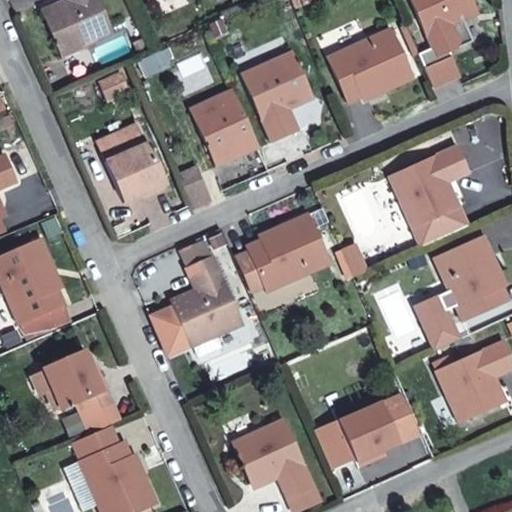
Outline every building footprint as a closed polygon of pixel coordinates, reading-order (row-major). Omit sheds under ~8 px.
[(108,37),(91,0),(59,0),(63,8),(40,18),(59,59),(96,42),(108,37)] [(464,37),(454,14),(451,9),(471,0),(410,0),(434,51),(464,37)] [(471,0),(451,9),(454,14),(477,3),(475,0),(471,0)] [(344,102),(361,94),(380,85),(382,90),(384,89),(409,78),(388,32),(325,62),(344,102)] [(283,110),(292,105),(309,97),(288,53),(237,76),(270,143),(293,132),(283,110)] [(380,85),(361,94),(364,100),(382,90),(380,85)] [(254,143),(229,91),(211,99),(188,111),(214,166),(237,154),(237,152),(254,143)] [(309,97),(292,105),(293,109),(310,100),(309,97)] [(95,145),(104,163),(144,145),(135,127),(95,145)] [(104,163),(112,179),(151,161),(144,145),(104,163)] [(466,174),(454,150),(428,162),(387,181),(418,248),(466,227),(457,207),(450,210),(439,187),(466,174)] [(0,190),(12,185),(0,159),(0,190)] [(151,161),(112,179),(122,202),(138,195),(150,190),(152,194),(164,188),(151,161)] [(196,171),(178,180),(190,205),(208,196),(196,171)] [(150,190),(138,195),(140,199),(152,194),(150,190)] [(247,258),(235,263),(239,270),(254,304),(329,270),(306,219),(280,231),(282,236),(261,246),(245,253),(247,258)] [(282,236),(280,231),(258,240),(261,246),(282,236)] [(494,264),(482,238),(467,245),(433,261),(460,320),(504,300),(489,266),(494,264)] [(63,306),(56,291),(46,270),(50,268),(38,242),(0,259),(0,285),(18,326),(21,325),(63,306)] [(183,270),(208,259),(200,242),(189,247),(175,253),(183,270)] [(170,306),(190,348),(210,339),(239,325),(229,302),(208,259),(183,270),(191,289),(194,295),(186,299),(170,306)] [(46,270),(56,291),(60,289),(50,268),(46,270)] [(167,300),(170,306),(186,299),(194,295),(191,289),(167,300)] [(63,306),(21,325),(28,341),(70,322),(63,306)] [(502,401),(492,378),(497,375),(511,368),(511,358),(504,341),(454,365),(437,373),(460,421),(502,401)] [(61,416),(85,405),(107,394),(100,378),(96,380),(91,369),(84,355),(42,373),(61,416)] [(437,373),(454,365),(451,358),(434,365),(437,373)] [(95,367),(91,369),(96,380),(100,378),(95,367)] [(497,375),(492,378),(502,401),(508,399),(497,375)] [(404,392),(378,404),(397,444),(422,433),(404,392)] [(107,394),(85,405),(92,420),(114,409),(107,394)] [(358,468),(372,462),(371,457),(384,451),(397,444),(378,404),(336,423),(358,468)] [(232,444),(252,485),(278,474),(281,480),(290,500),(306,493),(313,490),(302,462),(284,421),(232,444)] [(115,425),(70,446),(77,462),(79,463),(83,461),(123,443),(115,425)] [(83,461),(79,463),(82,471),(101,511),(134,511),(155,502),(144,478),(140,480),(130,456),(123,443),(83,461)] [(371,457),(372,462),(386,455),(384,451),(371,457)] [(278,474),(252,485),(254,491),(281,480),(278,474)] [(305,511),(320,505),(313,490),(306,493),(290,500),(291,502),(294,511),(305,511)]
